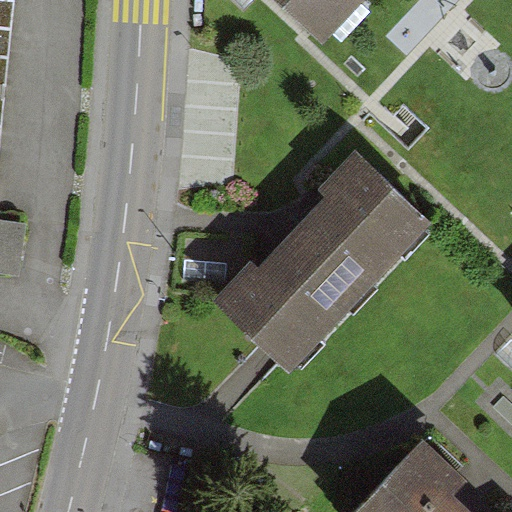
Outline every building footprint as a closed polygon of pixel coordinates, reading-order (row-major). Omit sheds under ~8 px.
[(0,0),(0,145),(14,1),(0,0)] [(357,0),(293,0),(327,32),(357,0)] [(420,223),(357,164),(224,304),(286,363),(420,223)] [(26,224),(0,220),(0,274),(19,277),(26,224)] [(483,511),(421,454),(366,511),(483,511)]
